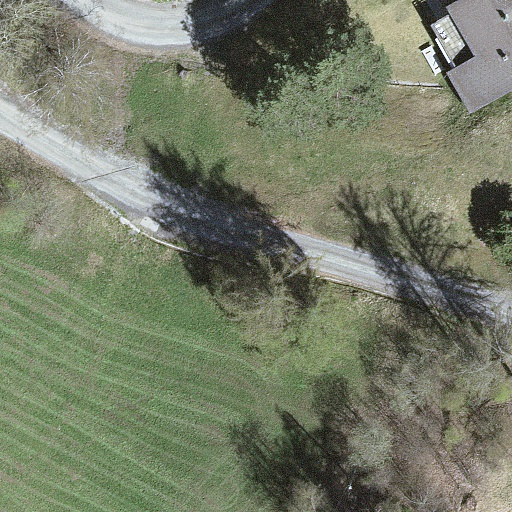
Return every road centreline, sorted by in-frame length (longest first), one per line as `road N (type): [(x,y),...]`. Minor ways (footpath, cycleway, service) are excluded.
road 1 (residential): [(0,114),(118,186),(211,227),(511,323)]
road 2 (residential): [(232,0),(180,20),(104,20),(76,0)]
